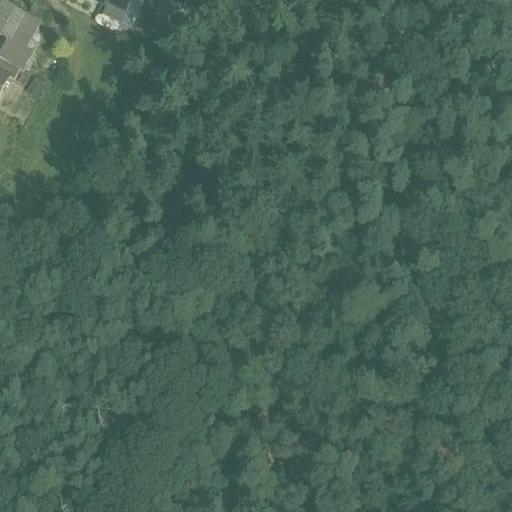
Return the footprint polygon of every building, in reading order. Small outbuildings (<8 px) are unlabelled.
[(91,0),(124,15),(131,0),(136,0),(141,2),(142,0),(91,0)] [(156,0),(176,10),(181,0),(156,0)] [(175,10),(160,3),(154,15),(169,22),(175,10)] [(0,49),(0,60),(19,71),(24,73),(33,56),(24,51),(38,26),(0,5),(0,40),(7,44),(4,50),(1,48),(0,49)] [(0,94),(8,80),(12,83),(19,71),(0,60),(0,94)] [(27,94),(37,100),(45,84),(35,79),(27,94)]
